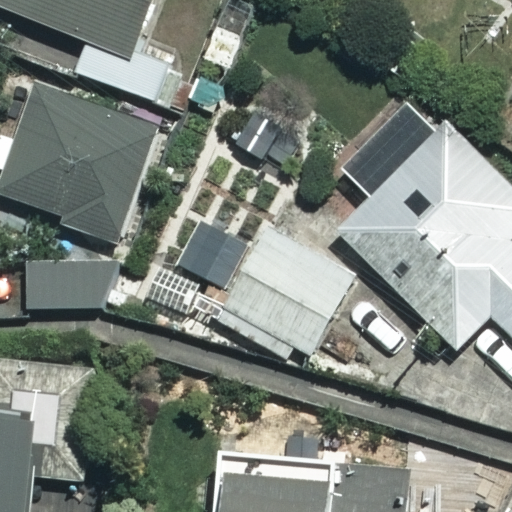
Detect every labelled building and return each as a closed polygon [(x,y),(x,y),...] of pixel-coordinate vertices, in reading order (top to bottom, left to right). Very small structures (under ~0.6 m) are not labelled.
[(146,0),(0,0),(0,5),(124,55),(146,0)] [(0,172),(8,174),(1,198),(59,215),(56,226),(116,244),(152,123),(34,88),(20,133),(0,127),(0,172)] [(511,235),(511,185),(444,120),(336,232),(456,347),(489,313),(511,334),(511,242),(509,239),(511,235)] [(350,272),(268,227),(218,317),(300,363),(350,272)] [(111,261),(27,259),(26,308),(110,309),(111,261)] [(24,511),(29,473),(86,480),(100,369),(0,357),(0,511),(24,511)] [(403,511),(405,470),(217,463),(215,511),(403,511)]
